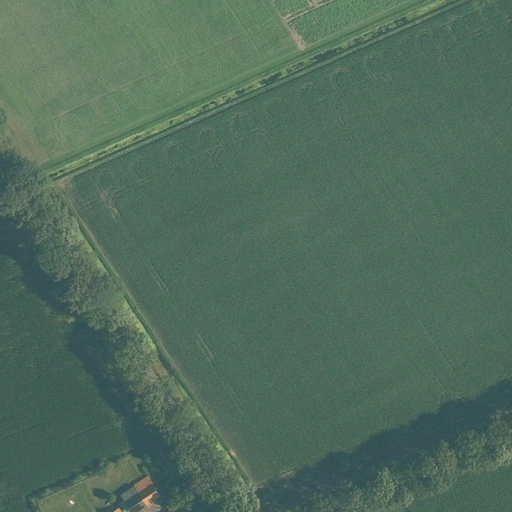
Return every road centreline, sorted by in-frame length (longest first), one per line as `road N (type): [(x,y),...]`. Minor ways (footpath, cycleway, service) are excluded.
road 1 (unclassified): [(248,511),(0,146)]
road 2 (track): [(511,429),(325,511)]
